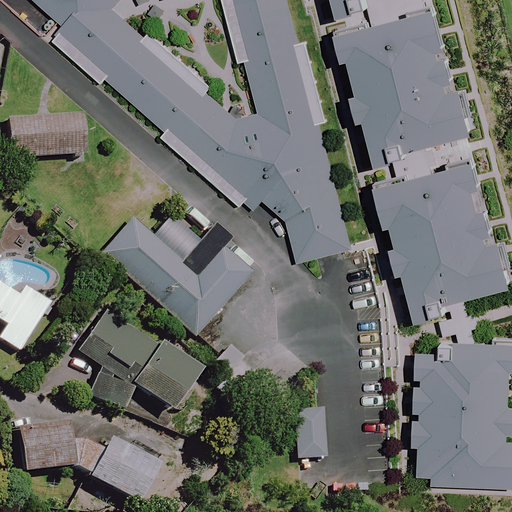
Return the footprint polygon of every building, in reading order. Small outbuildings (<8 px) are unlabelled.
[(336,0),(341,16),(365,10),(368,23),(337,31),(346,62),(351,61),(360,94),(352,96),(360,125),(367,123),(379,168),(395,164),(398,176),(376,182),(389,229),(395,227),(400,245),(391,247),(399,275),(407,273),(420,320),(450,312),(452,312),(454,318),(446,321),(450,336),(458,334),(460,340),(435,339),(435,351),(417,351),(417,377),(423,377),(423,385),(417,385),(416,411),(421,411),(421,417),(416,417),(416,444),(421,444),(421,452),(416,452),(416,474),(434,474),(434,483),(511,483),(511,340),(475,340),(464,301),(511,288),(511,283),(477,155),(440,165),(435,145),(474,134),(439,4),(426,8),(423,0),(35,0),(59,21),(45,37),(103,86),(109,80),(165,129),(166,130),(161,138),(243,208),(247,204),(255,212),(263,202),(288,222),(298,262),(353,249),(322,124),(329,122),(309,40),(300,42),(289,0),(336,0)] [(84,158),(82,119),(8,122),(10,161),(84,158)] [(165,222),(150,239),(132,223),(101,258),(194,340),(258,267),(241,252),(234,247),(214,229),(197,249),(165,222)] [(0,324),(6,328),(0,336),(0,343),(18,355),(50,305),(24,289),(18,298),(0,286),(0,324)] [(198,371),(100,314),(76,356),(103,371),(90,395),(122,413),(133,394),(172,416),(198,371)] [(323,412),(294,414),(297,461),(326,459),(323,412)] [(75,471),(84,440),(73,440),(70,423),(17,428),(21,474),(71,469),(75,471)] [(84,440),(75,471),(91,479),(89,483),(133,509),(161,459),(114,433),(101,452),(84,440)]
